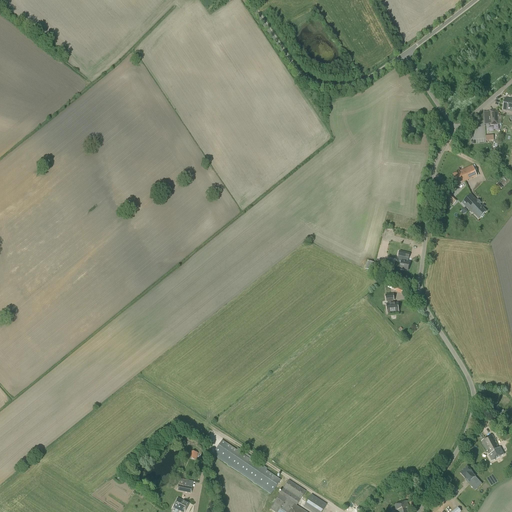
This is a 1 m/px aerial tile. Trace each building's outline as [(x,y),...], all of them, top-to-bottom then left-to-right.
[(511,99),(505,98),(503,111),(511,112),(511,99)] [(489,112),(484,113),(485,125),(490,124),(490,126),(499,125),(498,116),(498,111),(489,111),(489,112)] [(456,186),(464,182),(460,171),(452,174),(456,186)] [(474,201),(476,199),(471,195),(462,203),(469,211),(473,207),(472,206),(476,203),(474,201)] [(473,207),(469,211),(471,213),(472,212),(478,219),(486,212),(480,205),(481,204),(477,200),(476,199),(474,201),(476,203),(472,206),(473,207)] [(408,271),(410,263),(408,262),(409,258),(405,257),(406,252),(399,251),(398,256),(397,261),(401,262),(399,269),(408,271)] [(372,271),(375,263),(368,261),(365,269),(372,271)] [(393,304),(393,301),(394,301),(393,295),(386,295),(386,301),(388,301),(388,304),(387,304),(387,313),(398,312),(398,303),(393,304)] [(499,448),(492,435),(481,441),(489,455),(488,456),(492,462),(504,455),(500,448),(499,448)] [(236,450),(222,440),(214,451),(230,462),(228,464),(231,466),(233,464),(255,479),(254,481),(257,483),(259,481),(273,491),(281,480),(266,470),(267,469),(264,466),(263,468),(239,452),(241,450),(238,448),(236,450)] [(478,484),(473,478),(470,475),(473,473),(467,466),(459,473),(465,479),(465,480),(468,483),(473,488),(478,484)] [(306,511),(296,506),(305,491),(288,480),(279,494),(269,509),(273,511),(306,511)] [(191,494),(192,488),(178,485),(177,491),(191,494)] [(311,511),(321,511),(326,505),(311,495),(303,507),(311,511)] [(183,501),(177,498),(173,508),(181,511),(184,511),(189,503),(183,500),(183,501)] [(397,511),(408,511),(408,508),(409,508),(407,502),(395,506),(397,510),(397,511)]
